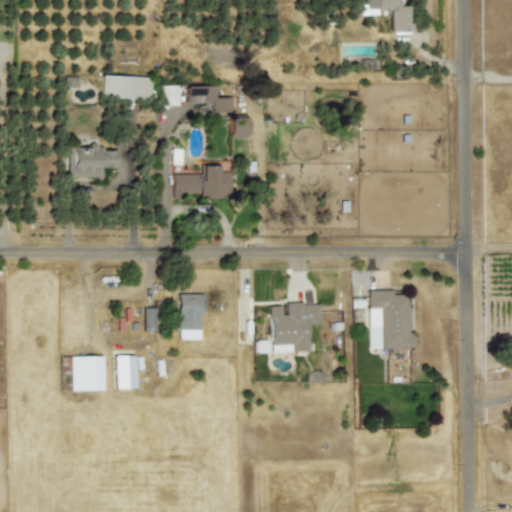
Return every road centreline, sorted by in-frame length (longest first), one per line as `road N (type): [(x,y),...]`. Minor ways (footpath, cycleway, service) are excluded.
road 1 (residential): [(470,511),(456,0)]
road 2 (residential): [(0,255),(461,252)]
